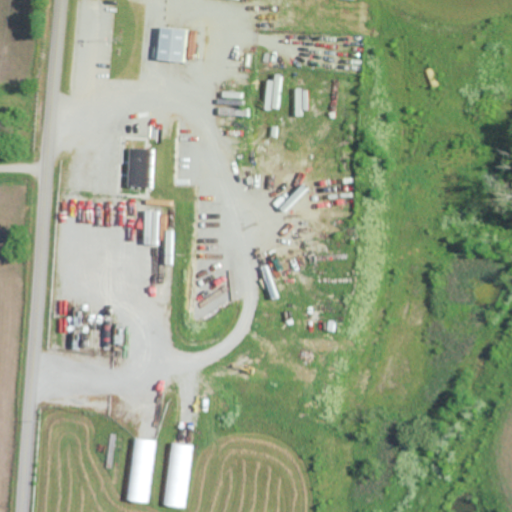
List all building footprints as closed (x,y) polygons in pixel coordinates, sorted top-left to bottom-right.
[(187,62),(188,29),(160,27),(159,61),(187,62)] [(155,148),(132,147),(131,186),(154,187),(155,148)] [(140,232),(154,232),(155,198),(141,197),(140,232)] [(158,439),(136,437),(128,499),(150,502),(158,439)] [(195,444),(173,442),(166,504),(187,507),(195,444)]
